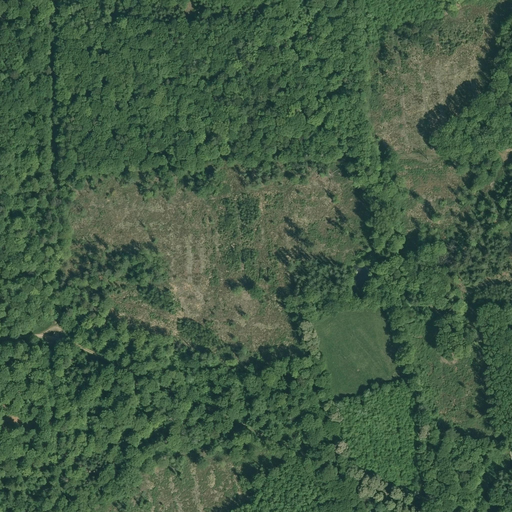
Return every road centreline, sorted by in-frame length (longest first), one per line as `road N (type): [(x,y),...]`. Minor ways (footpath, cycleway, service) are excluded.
road 1 (track): [(0,169),(511,148)]
road 2 (track): [(434,511),(73,340),(0,338)]
road 3 (track): [(69,511),(58,337)]
road 4 (track): [(57,165),(58,337)]
road 5 (track): [(364,0),(376,153)]
